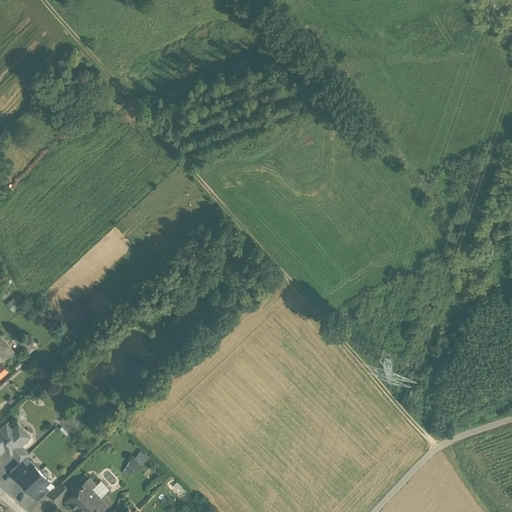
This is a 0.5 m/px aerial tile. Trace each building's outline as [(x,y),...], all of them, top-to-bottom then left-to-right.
[(14,281),(7,275),(4,279),(11,285),(14,281)] [(7,302),(14,296),(10,291),(3,297),(7,302)] [(14,297),(7,304),(13,311),(20,304),(14,297)] [(70,325),(77,334),(85,327),(78,319),(70,325)] [(97,414),(92,409),(87,414),(93,419),(97,414)] [(72,415),(67,421),(73,428),(79,422),(72,415)] [(15,432),(7,424),(0,430),(0,451),(0,452),(6,447),(12,453),(21,445),(30,437),(22,428),(18,432),(16,431),(15,432)] [(21,445),(12,453),(20,462),(22,461),(29,453),(21,445)] [(133,476),(147,455),(139,449),(125,471),(133,476)] [(20,462),(11,471),(15,475),(26,465),(22,461),(20,462)] [(31,461),(26,465),(15,475),(34,496),(45,485),(45,486),(49,481),(31,461)] [(98,511),(106,504),(85,482),(66,500),(77,511),(98,511)] [(61,483),(49,495),(57,503),(69,492),(61,483)] [(45,485),(34,496),(38,500),(49,490),(45,486),(45,485)]
